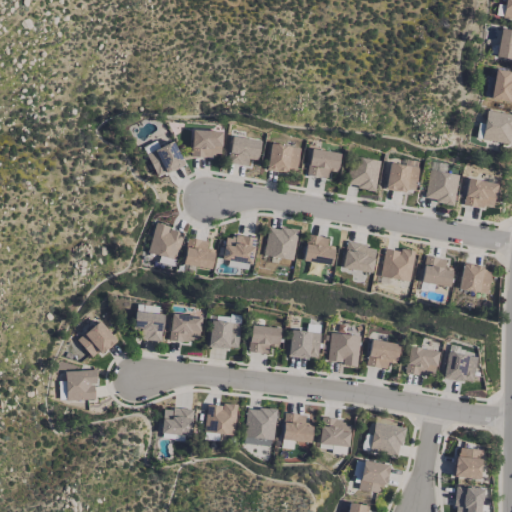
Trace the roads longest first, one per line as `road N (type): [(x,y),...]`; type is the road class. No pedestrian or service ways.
road 1 (residential): [(138,380),(189,375),(511,420)]
road 2 (residential): [(207,201),(265,198),(511,244)]
